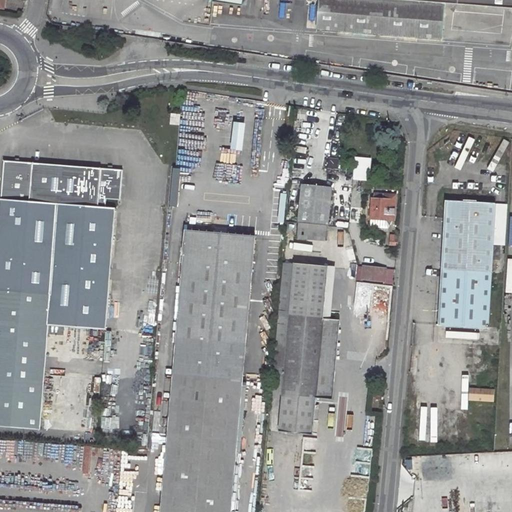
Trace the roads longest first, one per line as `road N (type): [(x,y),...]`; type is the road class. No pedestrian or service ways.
road 1 (residential): [(384,511),(425,101)]
road 2 (unknown): [(511,56),(226,31),(174,21),(137,0)]
road 3 (secondary): [(20,96),(230,74)]
road 4 (secondary): [(230,74),(175,64),(67,71),(29,58)]
road 5 (secondary): [(230,74),(425,101)]
